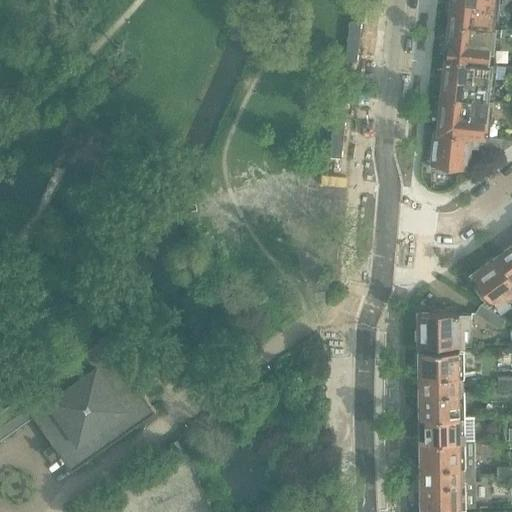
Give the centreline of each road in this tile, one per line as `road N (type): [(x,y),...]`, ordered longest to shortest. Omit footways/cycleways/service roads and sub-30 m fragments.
road 1 (tertiary): [(369,511),(367,328),(387,219)]
road 2 (tertiary): [(387,219),(385,142),(399,0)]
road 3 (residential): [(387,219),(458,222),(511,185)]
